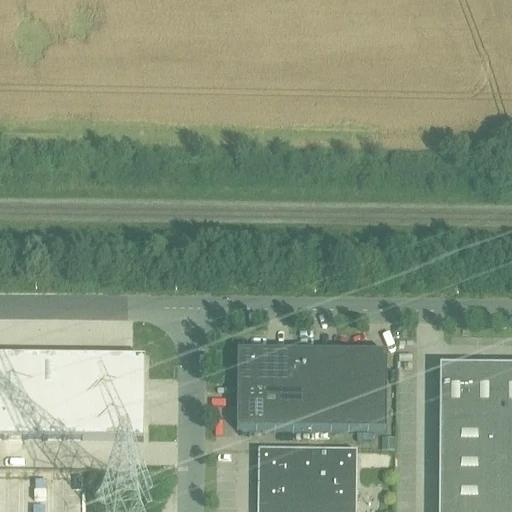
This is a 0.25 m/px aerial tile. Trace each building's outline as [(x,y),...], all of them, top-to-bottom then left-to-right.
[(235,432),(383,435),(383,358),(235,354),(235,432)] [(0,359),(0,441),(142,443),(143,361),(0,359)] [(437,511),(511,511),(511,369),(439,369),(437,511)] [(393,441),(381,441),(381,453),(393,453),(393,441)] [(256,511),(355,511),(356,454),(257,453),(256,511)]
